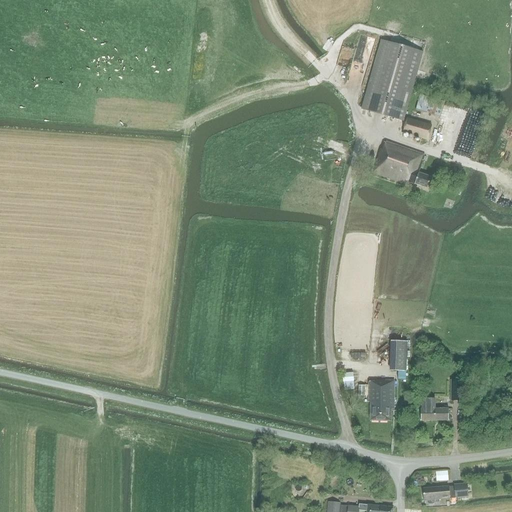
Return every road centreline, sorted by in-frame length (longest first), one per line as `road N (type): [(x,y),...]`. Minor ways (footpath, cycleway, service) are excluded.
road 1 (tertiary): [(347,448),(0,372)]
road 2 (unclassified): [(347,448),(327,318),(357,158),(356,114)]
road 3 (track): [(329,75),(182,125)]
